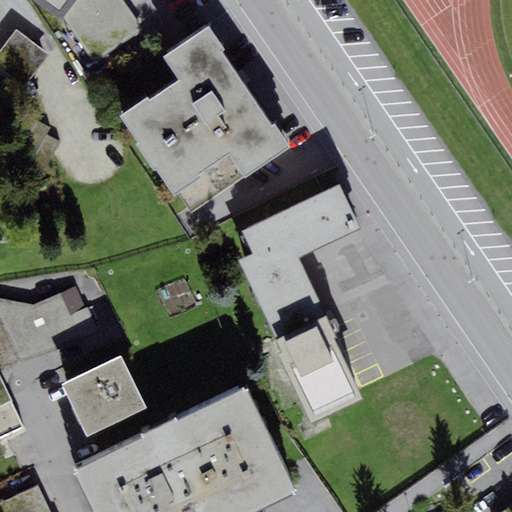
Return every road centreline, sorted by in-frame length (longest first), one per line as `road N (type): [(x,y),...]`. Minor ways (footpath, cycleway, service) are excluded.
road 1 (residential): [(257,0),(511,370)]
road 2 (unknown): [(8,375),(70,511)]
